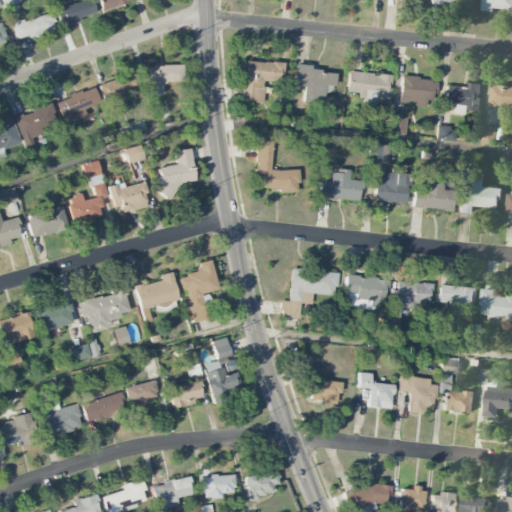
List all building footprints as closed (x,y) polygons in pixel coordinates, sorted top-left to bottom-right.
[(95,15),(90,0),(80,0),(54,7),(59,25),(95,15)] [(133,0),(98,0),(101,10),(133,0)] [(511,0),(482,0),(482,9),(511,12),(511,0)] [(54,29),(49,12),(11,24),(17,41),(54,29)] [(240,102),(261,104),(263,82),(280,83),(282,64),(244,60),(240,102)] [(292,86),(302,87),(301,102),(322,104),(324,85),(334,86),(335,73),(309,70),(309,65),(294,64),(292,86)] [(140,67),(141,86),(150,85),(150,94),(166,94),(166,82),(182,81),(182,66),(140,67)] [(345,93),(363,95),(363,102),(388,104),(390,75),(347,72),(345,93)] [(100,83),(109,114),(126,109),(124,100),(132,97),(133,99),(142,97),(135,73),(100,83)] [(435,80),(400,77),(397,104),(424,106),(425,99),(433,100),(435,80)] [(445,86),(443,108),(453,109),(453,112),(478,114),(480,84),(465,83),(465,87),(445,86)] [(64,123),(85,115),(83,109),(98,103),(92,87),(55,102),(64,123)] [(511,108),(511,87),(490,88),(490,108),(511,108)] [(12,117),(25,151),(34,147),(30,138),(42,133),(40,128),(57,122),(49,103),(12,117)] [(390,135),(404,135),(404,117),(390,117),(390,135)] [(17,145),(11,118),(0,120),(0,158),(4,157),(2,148),(17,145)] [(495,147),(497,128),(483,126),(480,145),(495,147)] [(453,141),(454,128),(435,127),(435,141),(453,141)] [(270,169),(272,139),(257,138),(253,187),(277,189),(277,192),(298,193),(299,171),(270,169)] [(388,145),(369,144),(368,161),(387,162),(388,145)] [(125,163),(140,161),(138,146),(123,148),(125,163)] [(194,182),(188,149),(172,151),(174,165),(156,167),(161,198),(176,195),(175,185),(194,182)] [(72,224),(101,218),(97,199),(104,198),(96,160),(80,164),(83,179),(89,178),(93,198),(81,200),(80,195),(66,198),(72,224)] [(482,187),(484,168),(465,166),(462,196),(459,196),(457,213),(472,214),(473,207),(498,210),(500,189),(482,187)] [(359,201),(361,181),(347,180),(347,170),(331,169),(331,181),(319,180),(318,198),(359,201)] [(373,182),(373,202),(405,203),(405,174),(380,173),(379,182),(373,182)] [(106,187),(112,208),(119,206),(121,213),(147,206),(140,182),(123,187),(121,183),(106,187)] [(411,208),(452,211),(453,191),(442,190),(442,184),(424,183),(423,192),(412,191),(411,208)] [(0,205),(16,201),(12,188),(0,191),(0,205)] [(31,238),(66,228),(60,206),(25,216),(31,238)] [(0,246),(9,245),(7,239),(19,236),(15,218),(0,222),(0,221),(0,246)] [(216,291),(210,260),(195,263),(197,272),(177,277),(180,291),(183,290),(190,323),(207,319),(206,314),(211,313),(207,293),(216,291)] [(336,273),(290,269),(287,301),(279,301),(278,317),(298,318),(299,302),(309,303),(310,294),(334,296),(336,273)] [(134,286),(142,321),(149,320),(146,309),(177,301),(170,272),(158,275),(159,280),(134,286)] [(387,278),(345,277),(343,307),(381,309),(382,291),(387,291),(387,278)] [(428,283),(394,282),(393,308),(412,308),(412,304),(428,305),(428,283)] [(436,301),(447,301),(446,312),(473,314),(475,288),(438,286),(436,301)] [(89,332),(106,329),(104,321),(120,318),(119,313),(127,311),(121,287),(109,289),(110,294),(77,302),(81,318),(86,317),(89,332)] [(511,297),(496,296),(497,291),(483,290),(480,318),(511,321),(511,297)] [(65,300),(33,310),(40,332),(72,323),(65,300)] [(385,335),(398,335),(399,311),(386,310),(385,335)] [(0,317),(0,342),(30,338),(27,314),(0,317)] [(112,330),(117,347),(128,344),(122,326),(112,330)] [(229,355),(224,338),(210,341),(215,359),(229,355)] [(20,367),(16,353),(11,355),(8,343),(0,344),(0,363),(2,372),(20,367)] [(89,358),(86,344),(68,348),(71,362),(89,358)] [(182,352),(184,366),(196,364),(194,351),(182,352)] [(141,356),(145,373),(158,369),(153,353),(141,356)] [(438,392),(449,392),(449,374),(457,374),(458,359),(439,358),(438,392)] [(201,365),(210,398),(240,391),(235,372),(224,375),(222,367),(218,368),(216,361),(201,365)] [(498,418),(499,409),(511,410),(511,381),(490,380),(490,371),(481,370),(480,384),(487,384),(485,418),(498,418)] [(366,407),(390,409),(391,384),(370,383),(371,374),(358,373),(357,388),(367,389),(366,407)] [(422,413),(422,406),(429,406),(430,378),(398,377),(397,392),(407,392),(406,413),(422,413)] [(166,389),(172,409),(193,403),(192,399),(200,397),(196,380),(166,389)] [(334,403),(335,394),(340,394),(340,381),(310,380),(309,402),(334,403)] [(158,402),(153,381),(124,387),(129,408),(158,402)] [(473,394),(443,391),(441,411),(471,414),(473,394)] [(117,393),(80,405),(86,424),(123,412),(117,393)] [(75,404),(50,410),(48,403),(43,404),(46,418),(37,420),(41,438),(80,430),(75,404)] [(33,444),(27,413),(10,416),(12,423),(0,425),(0,445),(16,443),(17,446),(33,444)] [(245,474),(246,501),(257,501),(257,495),(271,494),(271,485),(275,485),(274,473),(245,474)] [(220,494),(234,493),(233,474),(202,476),(203,499),(220,498),(220,494)] [(154,511),(177,507),(175,498),(191,494),(187,477),(149,485),(154,511)] [(113,511),(143,503),(140,491),(143,490),(140,479),(119,486),(120,491),(100,497),(104,511),(113,511)] [(346,485),(345,505),(386,506),(387,487),(346,485)] [(398,510),(421,511),(422,486),(410,486),(410,490),(398,489),(398,510)] [(435,511),(455,511),(456,494),(430,493),(429,509),(435,510),(435,511)] [(71,500),(73,507),(58,510),(58,511),(97,511),(94,495),(71,500)] [(460,511),(485,511),(486,511),(493,511),(495,499),(462,496),(460,511)]
